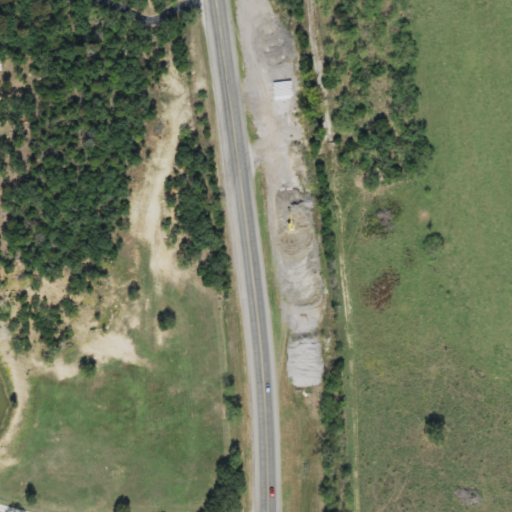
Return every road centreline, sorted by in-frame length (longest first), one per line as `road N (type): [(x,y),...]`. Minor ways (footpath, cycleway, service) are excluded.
road 1 (trunk): [(265,511),(262,381),(215,0)]
road 2 (residential): [(236,149),(271,142),(285,115),(276,0)]
